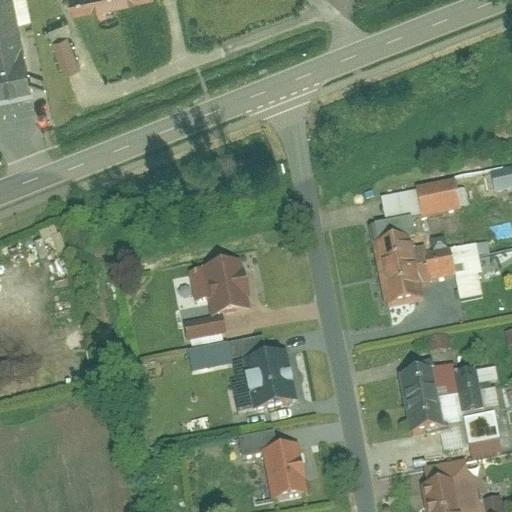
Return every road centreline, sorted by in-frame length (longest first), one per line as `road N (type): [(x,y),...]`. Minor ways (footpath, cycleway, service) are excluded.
road 1 (residential): [(281,84),(365,511)]
road 2 (secondary): [(281,84),(0,196)]
road 3 (secondary): [(492,0),(281,84)]
